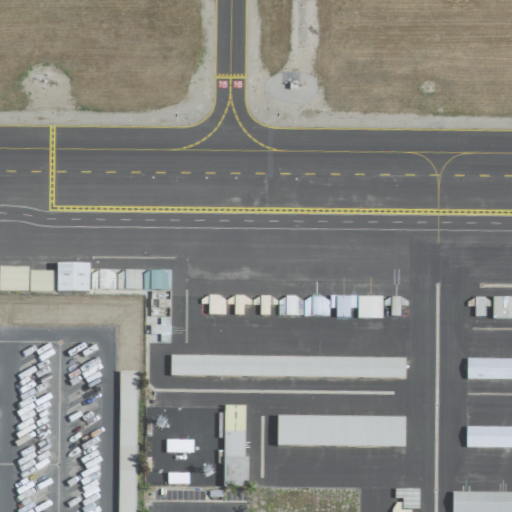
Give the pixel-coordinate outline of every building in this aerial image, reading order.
[(55,293),(87,293),(88,265),(55,265),(55,293)] [(54,270),(0,269),(0,292),(54,293),(54,270)] [(159,290),(159,272),(149,271),(149,290),(159,290)] [(267,316),(268,297),(259,296),(258,316),(267,316)] [(301,298),(282,297),(282,305),(277,305),(277,316),(301,317),(301,298)] [(310,316),(320,316),(320,297),(310,297),(310,316)] [(348,319),(348,308),(354,309),(355,297),(329,297),(328,309),(335,309),(335,318),(348,319)] [(380,320),(381,297),(356,297),(356,319),(380,320)] [(511,319),(511,298),(491,298),(491,319),(511,319)] [(172,358),(408,358),(408,381),(172,381),(172,358)] [(465,359),(511,359),(511,384),(465,384),(465,359)] [(117,511),(117,374),(138,374),(138,511),(117,511)] [(245,407),(223,406),(222,488),(244,488),(245,407)] [(276,420),(406,419),(407,450),(276,450),(276,420)] [(465,428),(511,428),(511,453),(465,453),(465,428)] [(192,441),(165,441),(164,454),(191,454),(192,441)] [(418,490),(393,490),(393,499),(400,499),(401,510),(418,509),(418,490)] [(452,511),(452,495),(511,495),(511,511),(452,511)]
